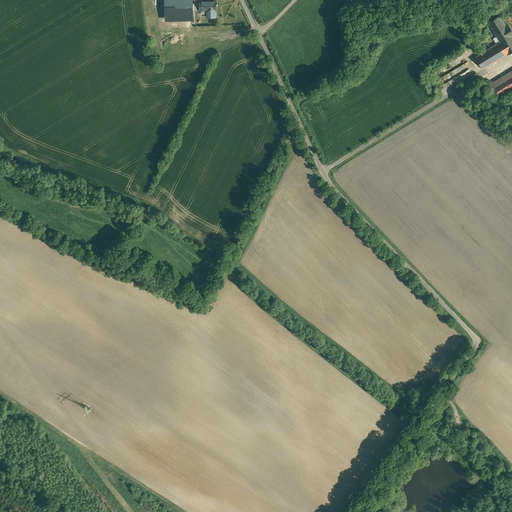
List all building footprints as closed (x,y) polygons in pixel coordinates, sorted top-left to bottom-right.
[(169,0),(169,8),(181,7),(182,26),(194,25),(193,3),(192,0),(169,0)] [(215,1),(208,1),(200,1),(200,3),(193,3),(193,11),(207,10),(207,17),(216,17),(216,1),(215,1)] [(170,16),(165,16),(161,16),(162,29),(166,29),(170,29),(170,16)] [(505,25),(499,16),(488,22),(499,40),(498,40),(499,42),(511,34),(506,26),(507,26),(506,25),(505,25)] [(499,42),(475,56),(483,69),(508,54),(511,52),(511,35),(511,36),(511,35),(499,42)] [(450,81),(439,87),(441,92),(474,74),(471,68),(468,70),(466,66),(469,64),(468,62),(448,73),(450,77),(448,77),(450,81)] [(511,70),(490,84),(498,97),(511,88),(511,70)]
